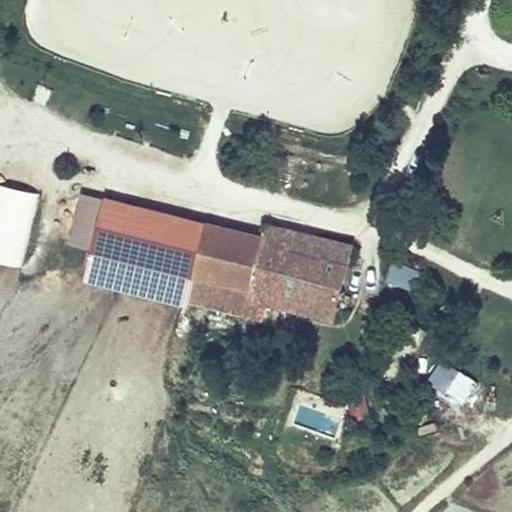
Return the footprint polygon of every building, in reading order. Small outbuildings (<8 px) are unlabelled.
[(0,185),(0,264),(20,270),(38,195),(0,185)] [(92,250),(105,198),(81,193),(68,245),(92,250)] [(247,300),(263,235),(105,195),(105,198),(92,250),(84,281),(188,307),(189,303),(263,322),(267,305),(259,303),(247,300)] [(334,322),(354,244),(313,234),(308,253),(289,248),(294,229),(266,222),(263,235),(247,300),(259,303),(262,289),(300,298),(303,284),(316,287),(309,316),(334,322)] [(313,234),(294,229),(289,248),(308,253),(313,234)] [(415,292),(422,271),(393,261),(386,282),(415,292)] [(262,289),(259,303),(267,305),(309,316),(316,287),(303,284),(300,298),(262,289)] [(428,385),(464,408),(479,384),(442,361),(428,385)] [(347,401),(353,422),(371,417),(366,396),(347,401)]
